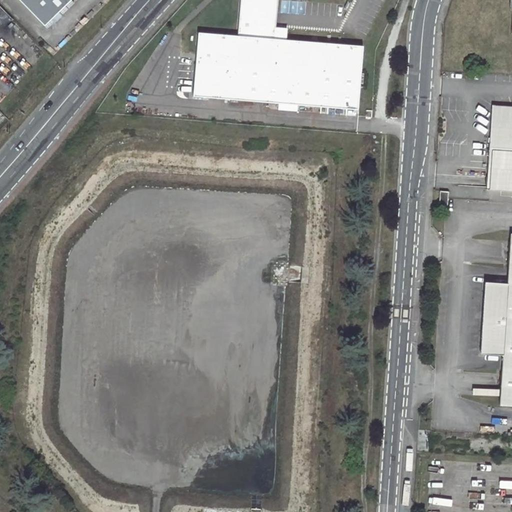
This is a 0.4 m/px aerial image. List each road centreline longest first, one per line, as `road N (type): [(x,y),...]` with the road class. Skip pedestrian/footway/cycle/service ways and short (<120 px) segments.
road 1 (tertiary): [(387,511),(428,0)]
road 2 (unknown): [(416,128),(165,105),(159,93),(173,59)]
road 3 (secondary): [(0,182),(154,0)]
road 4 (unknown): [(405,240),(443,261),(445,331),(438,378),(395,390)]
